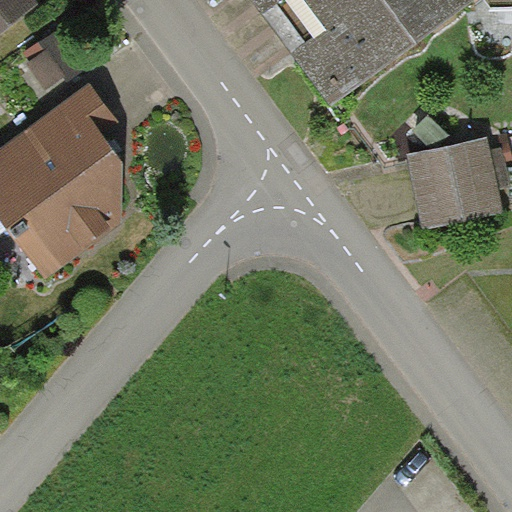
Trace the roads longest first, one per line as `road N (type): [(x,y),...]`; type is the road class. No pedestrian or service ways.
road 1 (residential): [(0,486),(217,232),(294,179)]
road 2 (residential): [(294,179),(511,475)]
road 3 (residential): [(162,0),(294,179)]
